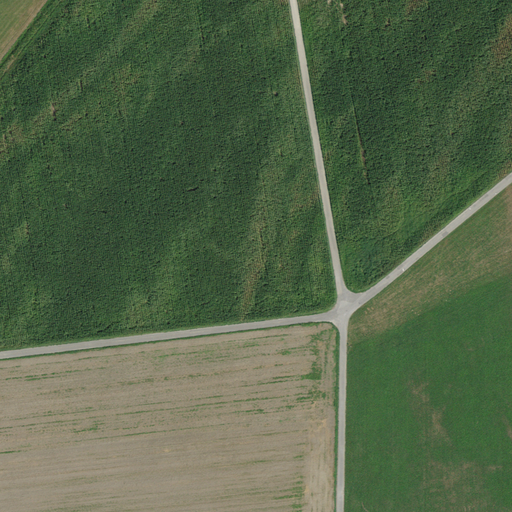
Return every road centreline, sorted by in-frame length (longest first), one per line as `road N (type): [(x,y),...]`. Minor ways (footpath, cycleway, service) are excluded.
road 1 (track): [(511,178),(342,314),(0,354)]
road 2 (track): [(292,0),(342,314)]
road 3 (track): [(338,511),(342,314)]
